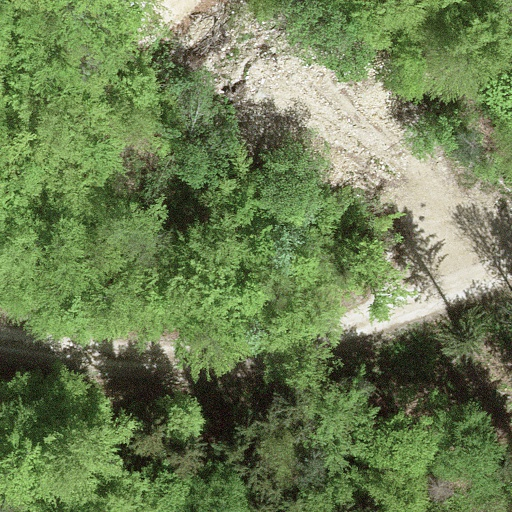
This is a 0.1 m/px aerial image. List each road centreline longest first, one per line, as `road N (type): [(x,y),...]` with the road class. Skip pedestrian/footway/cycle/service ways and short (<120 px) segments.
road 1 (track): [(511,264),(315,342),(204,363),(0,337)]
road 2 (track): [(511,206),(334,136)]
